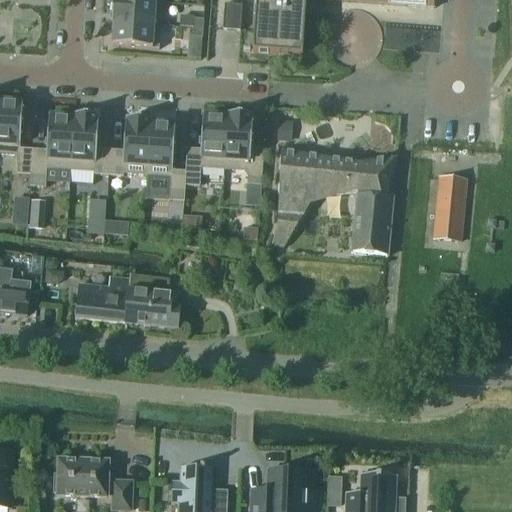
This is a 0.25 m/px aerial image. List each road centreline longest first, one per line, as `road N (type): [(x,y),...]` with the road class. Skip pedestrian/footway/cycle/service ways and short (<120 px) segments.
road 1 (residential): [(472,374),(461,398),(425,410),(0,374)]
road 2 (unclassified): [(0,338),(154,359),(472,374)]
road 3 (residential): [(71,78),(412,95)]
